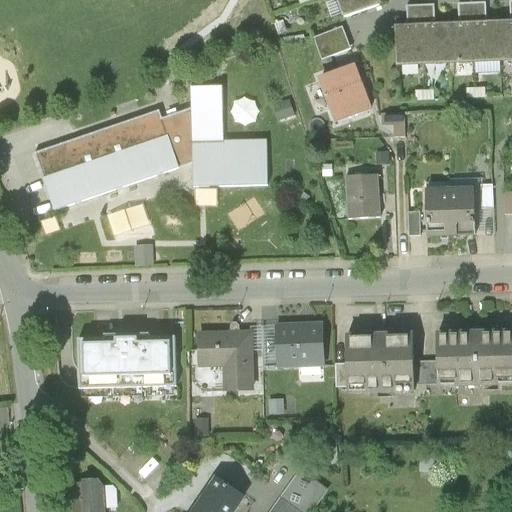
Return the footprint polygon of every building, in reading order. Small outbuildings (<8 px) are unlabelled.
[(337,0),(344,19),(379,7),(376,0),(337,0)] [(500,63),(511,62),(511,3),(510,3),(511,25),(499,26),(500,63)] [(475,64),(500,63),(499,26),(487,26),(486,4),(472,5),(475,64)] [(449,65),(475,64),(472,5),(458,5),(459,27),(447,28),(449,65)] [(423,66),(449,65),(447,28),(435,28),(434,6),(420,7),(423,66)] [(397,67),(423,66),(420,7),(406,8),(407,29),(395,30),(397,67)] [(343,29),(313,40),(322,62),(351,51),(343,29)] [(354,67),(321,80),(338,124),(371,112),(354,67)] [(191,89),(192,110),(193,166),(194,189),(268,188),(267,143),(224,144),(222,88),(191,89)] [(486,90),(467,91),(467,100),(486,99),(486,90)] [(434,93),(415,93),(415,102),(434,102),(434,93)] [(294,117),(289,102),(274,107),(279,122),(294,117)] [(159,112),(35,155),(55,213),(193,166),(192,110),(162,120),(159,112)] [(405,116),(393,116),(394,139),(405,139),(405,116)] [(378,177),(346,179),(349,221),(381,220),(378,177)] [(482,211),(494,211),(493,187),(481,187),(482,211)] [(475,192),(450,193),(452,236),(476,236),(475,192)] [(450,193),(426,193),(427,237),(452,236),(450,193)] [(119,235),(155,226),(150,206),(114,214),(119,235)] [(420,214),(408,214),(409,238),(421,237),(420,214)] [(152,248),(134,249),(135,267),(153,266),(152,248)] [(231,335),(200,336),(201,367),(226,367),(227,391),(253,391),(252,353),(252,335),(240,335),(240,327),(237,324),(234,324),(231,327),(231,335)] [(322,326),(278,328),(279,369),(324,367),(322,326)] [(251,329),(252,335),(252,353),(264,353),(263,329),(251,329)] [(438,363),(439,386),(439,387),(511,385),(511,333),(438,335),(438,363)] [(78,341),(80,391),(177,389),(176,339),(150,339),(149,336),(104,337),(104,340),(78,341)] [(347,365),(348,389),(348,395),(415,393),(414,387),(414,363),(413,336),(347,338),(347,365)] [(438,363),(414,363),(414,387),(439,386),(438,363)] [(336,390),(348,389),(347,365),(335,365),(336,390)] [(282,416),(281,404),(267,404),(268,416),(282,416)] [(208,425),(194,425),(194,436),(209,436),(208,425)] [(436,459),(420,459),(421,471),(437,471),(436,459)] [(311,511),(325,493),(299,474),(272,511),(311,511)] [(216,479),(193,511),(235,511),(245,498),(216,479)] [(84,485),(73,485),(74,511),(105,511),(105,510),(104,489),(98,481),(84,482),(84,485)] [(113,489),(104,489),(105,510),(117,509),(116,491),(113,489)]
